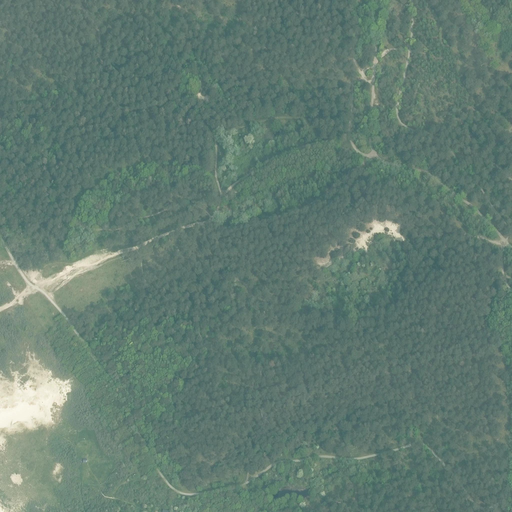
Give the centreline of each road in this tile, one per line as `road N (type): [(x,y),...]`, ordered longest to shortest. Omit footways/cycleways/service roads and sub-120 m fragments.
road 1 (track): [(374,59),(371,156),(320,142),(278,155),(221,195),(211,218),(144,243),(144,281),(170,298),(192,326),(194,343)]
road 2 (track): [(221,195),(215,143),(202,128),(111,104),(94,31),(75,0)]
road 3 (track): [(303,298),(333,308),(383,285),(387,251),(308,290)]
road 4 (unknown): [(371,156),(301,209),(231,230),(211,218)]
road 5 (track): [(511,259),(451,198),(371,156)]
road 6 (track): [(303,298),(233,303),(194,343)]
